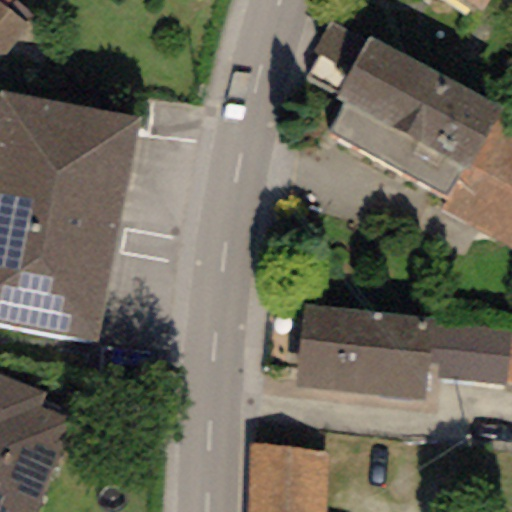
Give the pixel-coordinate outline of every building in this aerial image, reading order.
[(0,0),(0,68),(32,16),(10,3),(11,0),(0,0)] [(465,0),(481,10),(487,0),(465,0)] [(499,111),(369,36),(363,46),(328,25),(314,50),(321,54),(306,80),(347,103),(329,134),(446,202),(499,111)] [(446,202),(440,212),(511,252),(511,88),(499,111),(446,202)] [(0,95),(0,325),(97,344),(138,121),(0,95)] [(429,322),(304,308),(303,313),(295,388),(420,402),(424,367),(428,328),(429,322)] [(508,336),(428,328),(424,367),(435,368),(434,381),(503,387),(508,336)] [(511,388),(511,336),(508,336),(503,387),(511,388)] [(46,396),(0,377),(0,511),(34,511),(71,422),(41,410),(46,396)] [(323,511),(324,455),(248,445),(246,511),(323,511)]
